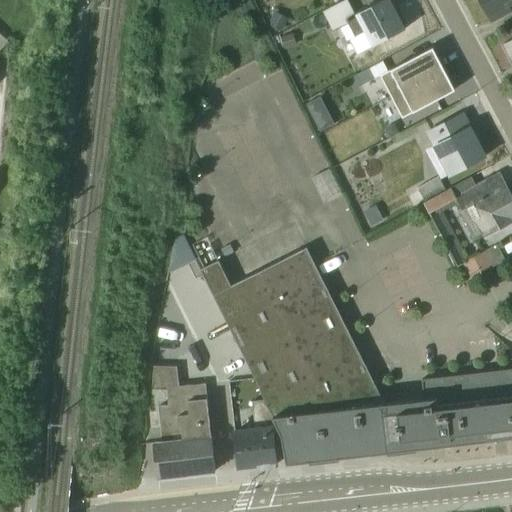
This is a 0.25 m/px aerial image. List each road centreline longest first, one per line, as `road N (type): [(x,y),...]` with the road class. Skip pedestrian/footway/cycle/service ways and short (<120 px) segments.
road 1 (primary): [(191,511),(511,480)]
road 2 (residential): [(442,0),(511,130)]
